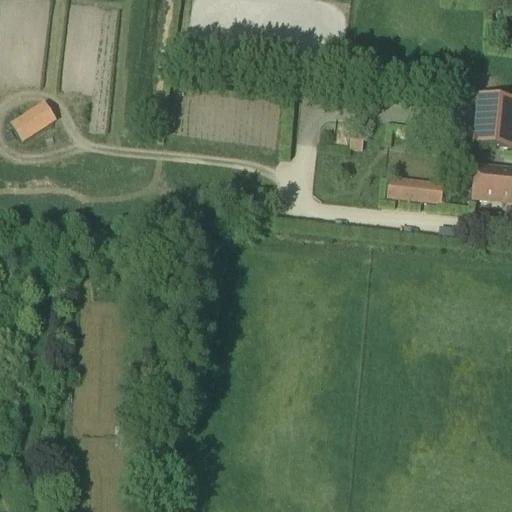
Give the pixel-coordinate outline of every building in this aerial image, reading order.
[(511,151),(511,101),(476,98),(472,147),(511,151)] [(21,147),(55,125),(43,106),(9,127),(21,147)] [(361,154),(363,136),(350,135),(349,153),(361,154)] [(511,207),(511,174),(474,170),(470,203),(511,207)] [(440,207),(442,189),(388,183),(386,202),(440,207)]
